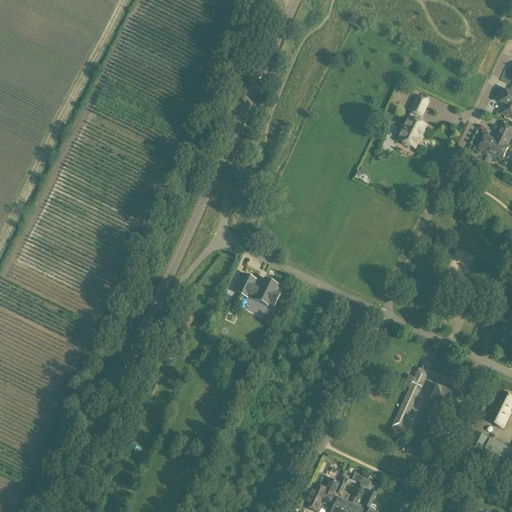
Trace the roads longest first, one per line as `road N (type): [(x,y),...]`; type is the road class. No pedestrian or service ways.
road 1 (residential): [(511,374),(239,247)]
road 2 (tertiary): [(63,511),(155,308)]
road 3 (tertiary): [(155,308),(242,116)]
road 4 (tertiary): [(242,116),(296,0)]
road 5 (residential): [(242,116),(220,238)]
road 6 (residential): [(455,155),(509,44)]
